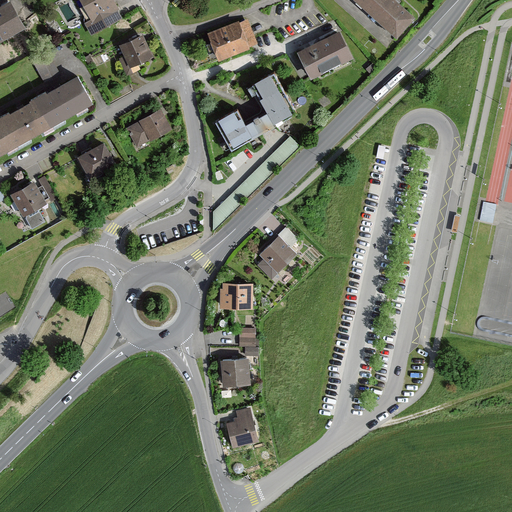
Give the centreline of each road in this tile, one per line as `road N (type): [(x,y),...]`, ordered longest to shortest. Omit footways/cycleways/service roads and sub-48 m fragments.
road 1 (primary): [(459,0),(180,283)]
road 2 (residential): [(181,74),(195,143),(190,171),(118,224),(101,259)]
road 3 (residential): [(0,177),(181,74)]
road 4 (unclassified): [(173,332),(232,511)]
road 5 (primary): [(137,330),(0,459)]
road 6 (residential): [(0,374),(64,265),(82,256),(101,259)]
road 7 (unknown): [(191,80),(284,47),(302,75)]
